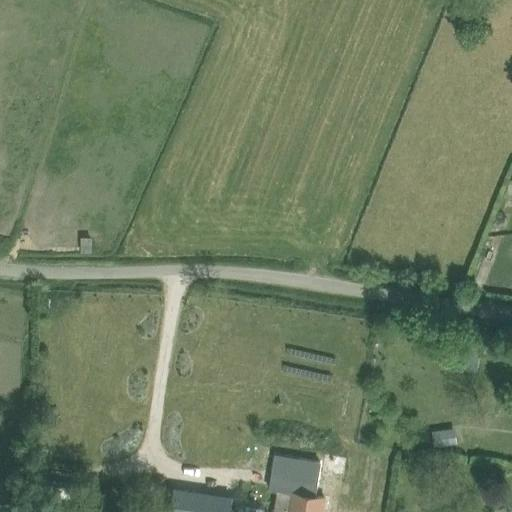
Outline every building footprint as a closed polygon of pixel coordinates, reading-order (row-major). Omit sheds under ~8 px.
[(462,348),(459,367),(475,370),(479,351),(462,348)] [(356,429),(363,392),(351,389),(343,427),(356,429)] [(435,445),(458,443),(456,427),(434,430),(435,445)] [(276,456),(270,489),(280,491),(276,511),(320,511),(323,498),(315,496),(320,463),(276,456)] [(34,480),(29,505),(65,511),(70,511),(75,487),(34,480)] [(230,511),(233,495),(203,491),(200,511),(230,511)]
